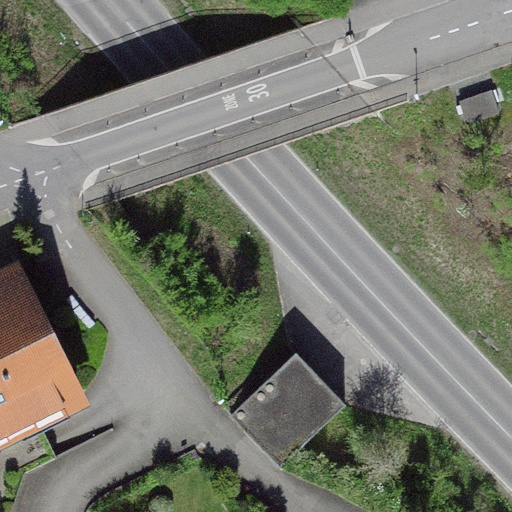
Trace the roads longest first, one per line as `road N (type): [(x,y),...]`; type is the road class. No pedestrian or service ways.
road 1 (motorway): [(110,0),(511,425)]
road 2 (residential): [(0,184),(511,12)]
